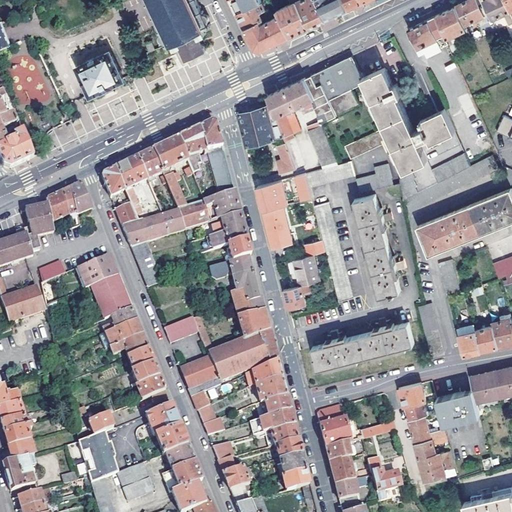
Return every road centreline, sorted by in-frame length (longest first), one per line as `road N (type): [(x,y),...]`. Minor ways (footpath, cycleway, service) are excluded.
road 1 (residential): [(79,158),(225,511)]
road 2 (residential): [(300,402),(219,91)]
road 3 (tertiary): [(422,0),(255,77)]
road 4 (tertiary): [(219,91),(79,158)]
road 5 (residential): [(390,380),(511,352)]
road 6 (residential): [(390,380),(420,499)]
